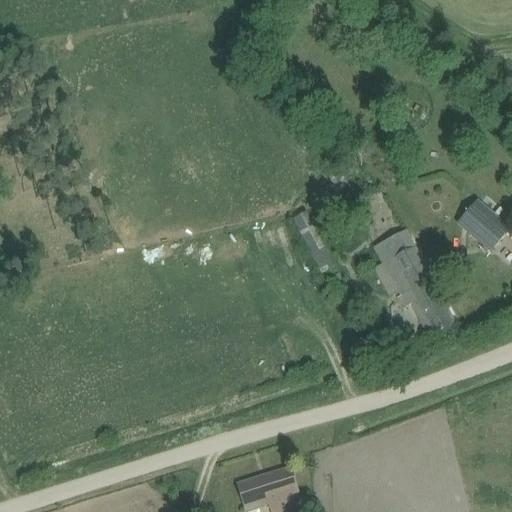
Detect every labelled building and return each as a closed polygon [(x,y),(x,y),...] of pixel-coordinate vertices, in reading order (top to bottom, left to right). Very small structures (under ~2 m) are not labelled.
[(299,0),(299,1),(310,9),(316,0),(299,0)] [(461,223),(492,251),(509,231),(478,204),(461,223)] [(309,212),(295,218),(322,273),(335,266),(309,212)] [(413,306),(430,338),(456,325),(416,248),(415,249),(406,232),(375,249),(402,301),(399,302),(404,310),(413,306)] [(353,369),(363,367),(360,353),(350,355),(353,369)] [(305,511),(292,469),(239,485),(244,505),(247,511),(271,504),(273,511),(305,511)]
